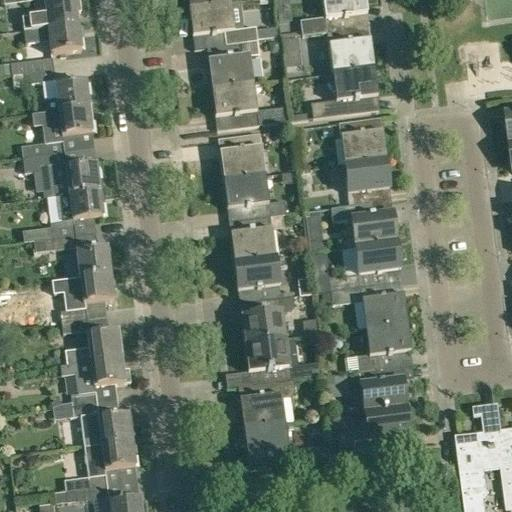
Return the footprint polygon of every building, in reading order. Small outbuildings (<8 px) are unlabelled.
[(24,23),(25,34),(79,28),(75,0),(66,2),(45,4),(46,17),(23,20),(24,23)] [(185,0),(186,4),(187,11),(187,13),(228,8),(231,8),(231,7),(228,7),(226,0),(185,0)] [(302,26),(297,27),(299,40),(327,37),(349,34),(347,20),(363,18),(360,0),(322,0),(325,18),(301,21),(302,26)] [(228,8),(187,13),(188,15),(188,17),(191,41),(212,39),(213,51),(225,50),(236,48),(244,47),(248,47),(248,46),(256,44),(255,34),(255,31),(243,32),(234,33),(231,34),(228,8)] [(82,54),(79,28),(25,34),(26,46),(50,44),(51,57),(82,54)] [(255,34),(256,44),(278,42),(275,31),(255,34)] [(349,34),(327,37),(332,78),(336,78),(374,73),(373,72),(370,72),(366,45),(351,47),(349,34)] [(284,58),(299,56),(297,42),(282,43),(284,58)] [(279,44),(268,46),(270,58),(282,56),(279,44)] [(215,92),(211,93),(212,94),(215,94),(250,89),(254,89),(254,87),(250,88),(244,47),(236,48),(225,50),(227,61),(211,63),(215,92)] [(53,73),(52,62),(10,68),(11,78),(22,77),(53,73)] [(8,68),(0,68),(0,77),(9,77),(8,68)] [(54,84),(53,73),(22,77),(24,88),(32,87),(54,84)] [(336,105),(312,108),(314,123),(338,120),(360,117),(358,103),(373,101),(370,75),(374,74),(374,73),(336,78),(332,78),(333,80),(336,79),(339,104),(336,105)] [(86,84),(55,88),(57,101),(44,103),(46,117),(89,111),(86,84)] [(215,94),(212,94),(212,95),(215,95),(220,135),(236,133),(259,130),(288,126),(287,111),(257,114),(254,89),(250,89),(215,94)] [(89,111),(46,117),(42,118),(31,119),(33,130),(44,129),(46,147),(22,150),(23,162),(63,157),(62,145),(62,141),(93,137),(89,111)] [(289,119),(290,126),(305,124),(305,117),(289,119)] [(360,125),(343,127),(348,168),(344,168),(345,170),(385,165),(385,163),(381,164),(378,136),(362,138),(360,125)] [(227,184),(223,184),(223,185),(265,180),(265,179),(262,179),(257,138),(237,141),(239,153),(223,155),(227,184)] [(65,171),(63,157),(23,162),(15,163),(16,174),(40,171),(44,201),(60,199),(100,194),(96,167),(65,171)] [(385,165),(345,170),(350,210),(371,208),(370,195),(385,193),(382,166),(385,166),(385,165)] [(265,180),(223,185),(223,187),(227,186),(230,213),(246,211),(248,224),(267,221),(271,221),(271,219),(267,220),(262,182),(266,181),(265,180)] [(103,220),(100,194),(60,199),(63,225),(74,223),(103,220)] [(350,210),(332,213),(334,228),(352,226),(355,226),(358,250),(355,250),(355,252),(396,246),(396,245),(392,245),(388,218),(373,219),(371,208),(350,210)] [(237,266),(234,266),(234,267),(237,267),(276,262),(276,260),(272,261),(267,223),(271,222),(271,221),(267,221),(248,224),(249,236),(234,238),(237,266)] [(321,227),(306,229),(309,255),(327,253),(326,243),(323,243),(321,227)] [(23,246),(34,245),(76,239),(75,230),(51,233),(22,236),(23,246)] [(34,245),(35,259),(77,254),(76,239),(34,245)] [(332,280),(328,281),(328,283),(330,296),(360,293),(382,290),(381,276),(396,275),(392,248),(396,248),(396,246),(355,252),(358,277),(332,280)] [(107,250),(101,251),(77,254),(81,281),(110,277),(107,250)] [(237,267),(234,267),(234,269),(237,268),(241,295),(257,293),(258,306),(281,303),(280,297),(276,262),(237,267)] [(114,304),(110,277),(81,281),(84,308),(114,304)] [(360,293),(330,296),(331,306),(332,309),(362,305),(366,305),(369,332),(366,332),(366,334),(406,328),(406,327),(403,327),(399,300),(384,302),(382,290),(360,293)] [(248,347),(244,348),(244,349),(286,344),(286,342),(283,343),(280,317),(283,317),(290,316),(294,311),(292,301),(281,303),(258,306),(260,319),(244,320),(248,347)] [(86,324),(85,312),(61,315),(63,327),(86,324)] [(315,323),(302,324),(304,340),(317,338),(315,323)] [(88,337),(86,324),(63,327),(64,339),(88,337)] [(369,358),(356,359),(358,375),(361,375),(381,372),(408,369),(403,330),(406,330),(406,328),(366,334),(366,335),(369,334),(372,357),(369,358)] [(65,368),(121,361),(118,334),(88,338),(90,354),(63,357),(65,368)] [(286,344),(244,349),(244,351),(248,350),(253,389),(256,389),(269,387),(276,386),(280,386),(292,384),(290,370),(286,344)] [(121,361),(65,368),(60,369),(62,380),(77,378),(79,397),(72,398),(73,410),(97,407),(95,390),(131,386),(129,372),(123,373),(121,361)] [(381,372),(361,375),(367,416),(363,416),(363,417),(406,412),(406,411),(402,411),(398,382),(382,385),(381,372)] [(246,431),(243,432),(243,433),(282,428),(285,428),(285,426),(281,427),(276,386),(269,387),(256,389),(258,401),(243,403),(246,431)] [(86,450),(133,445),(129,418),(99,422),(98,418),(97,407),(73,410),(75,421),(82,420),(86,450)] [(367,444),(352,445),(354,461),(369,459),(384,457),(391,456),(389,442),(406,440),(402,414),(406,413),(406,412),(363,417),(363,419),(367,418),(370,443),(367,444)] [(486,438),(458,442),(462,472),(466,511),(486,511),(486,502),(482,473),(486,472),(502,470),(499,437),(496,412),(483,413),(484,421),(486,438)] [(282,428),(243,433),(243,434),(247,434),(252,474),(290,469),(285,428),(282,428)] [(511,511),(511,435),(499,437),(502,470),(507,511),(511,511)] [(65,483),(66,495),(107,490),(105,474),(136,470),(133,445),(86,450),(89,479),(65,483)] [(332,449),(314,451),(315,464),(333,462),(332,449)] [(108,499),(107,490),(66,495),(54,497),(56,508),(75,505),(109,501),(109,499),(108,499)] [(141,511),(140,497),(109,501),(110,511),(141,511)]
